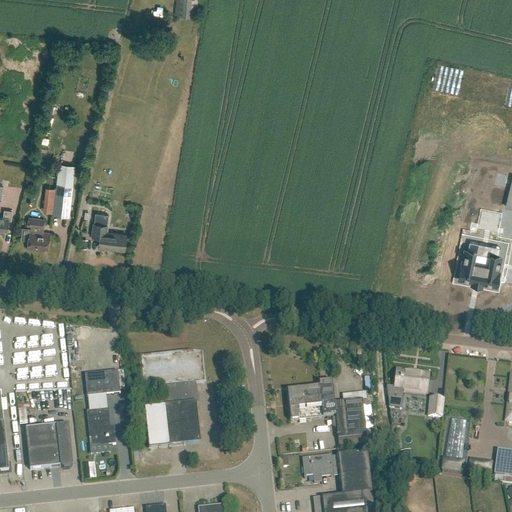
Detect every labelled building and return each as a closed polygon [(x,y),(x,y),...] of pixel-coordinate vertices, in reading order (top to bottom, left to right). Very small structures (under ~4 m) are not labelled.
[(175,0),(175,15),(197,17),(198,0),(175,0)] [(67,217),(73,165),(60,164),(56,199),(47,198),(46,208),(55,209),(54,215),(67,217)] [(11,220),(12,212),(4,211),(3,218),(0,217),(0,230),(6,232),(8,220),(11,220)] [(123,235),(106,233),(107,226),(108,215),(95,214),(92,239),(100,240),(99,248),(122,250),(123,235)] [(459,229),(480,232),(482,220),(462,217),(459,229)] [(43,232),(45,220),(29,218),(28,226),(31,227),(30,231),(29,231),(27,250),(44,252),(44,249),(48,249),(50,233),(43,232)] [(464,250),(459,278),(472,281),(472,283),(481,285),(482,283),(495,286),(501,257),(488,255),(486,264),(475,262),(477,252),(464,250)] [(195,393),(194,383),(204,382),(201,354),(191,352),(140,358),(143,389),(162,387),(164,401),(159,402),(160,408),(145,409),(149,450),(169,448),(200,444),(195,398),(197,398),(196,393),(195,393)] [(107,418),(109,418),(107,395),(120,394),(118,371),(85,375),(89,411),(86,412),(89,439),(98,438),(98,447),(116,445),(113,426),(108,427),(107,418)] [(426,394),(429,375),(398,371),(396,390),(426,394)] [(323,418),(335,417),(364,414),(363,401),(335,404),(332,381),(319,383),(320,388),(323,419),(323,418)] [(291,422),(323,419),(320,388),(287,391),(291,422)] [(0,473),(9,473),(4,424),(0,395),(0,394),(0,473)] [(441,418),(444,400),(430,399),(428,416),(441,418)] [(364,414),(335,417),(338,441),(366,438),(364,414)] [(452,430),(446,430),(445,450),(460,451),(462,431),(469,431),(470,421),(453,419),(452,430)] [(70,469),(73,465),(68,425),(26,429),(30,470),(60,467),(64,470),(70,469)] [(374,511),(368,452),(337,455),(338,456),(332,457),(332,455),(302,459),(304,478),(306,478),(306,477),(313,476),(314,483),(322,482),(321,476),(330,475),(331,477),(340,476),(342,495),(313,498),(314,511),(374,511)] [(511,478),(511,453),(498,452),(495,476),(511,478)] [(472,458),(472,471),(494,472),(495,459),(472,458)] [(464,464),(444,462),(442,475),(462,478),(464,464)] [(83,471),(84,481),(94,480),(93,470),(83,471)]
